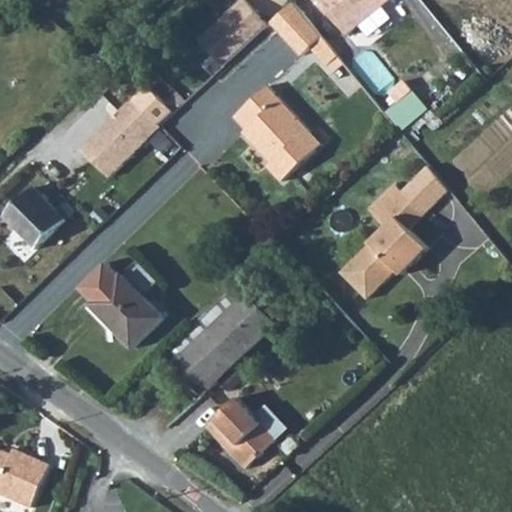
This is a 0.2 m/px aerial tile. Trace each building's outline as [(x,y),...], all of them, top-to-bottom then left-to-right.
[(243,0),(242,0),(199,40),(223,66),(267,26),(243,0)] [(320,0),(348,32),(385,0),(320,0)] [(323,39),(293,2),(271,23),(303,57),(323,39)] [(511,3),(470,41),(497,71),(504,65),(511,57),(511,3)] [(283,182),(314,153),(301,140),(310,130),(268,86),(235,117),(246,128),(243,132),(272,163),(268,166),(283,182)] [(119,141),(92,114),(58,148),(85,175),(119,141)] [(301,140),(314,153),(323,144),(310,130),(301,140)] [(399,265),(427,240),(409,220),(446,186),(426,163),(397,190),(388,182),(369,199),(386,217),(339,260),(364,287),(394,260),(399,265)] [(65,220),(34,188),(6,215),(38,247),(65,220)] [(136,262),(122,277),(142,298),(157,284),(136,262)] [(142,298),(122,277),(93,304),(135,347),(163,319),(142,298)] [(166,351),(203,394),(240,360),(277,324),(241,282),(166,351)] [(247,466),(287,428),(266,405),(255,415),(237,396),(208,424),(247,466)] [(0,489),(36,505),(54,462),(18,446),(13,455),(0,449),(0,489)]
